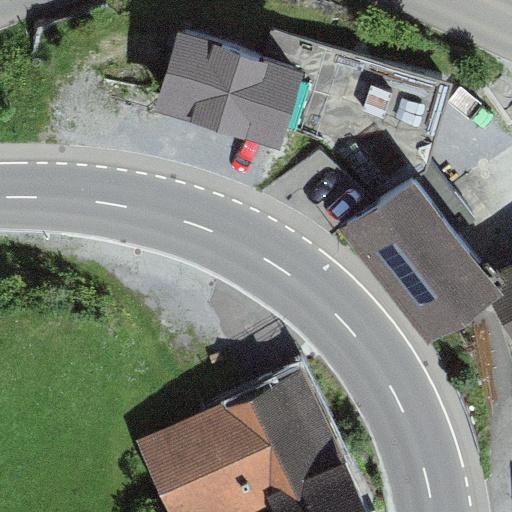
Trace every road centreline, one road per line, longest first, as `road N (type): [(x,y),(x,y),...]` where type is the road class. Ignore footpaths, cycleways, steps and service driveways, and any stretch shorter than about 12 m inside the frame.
road 1 (tertiary): [(0,202),(102,206),(190,224),(278,263),(330,307),(392,380),(427,479),(430,511)]
road 2 (tertiary): [(511,28),(445,0),(0,0)]
